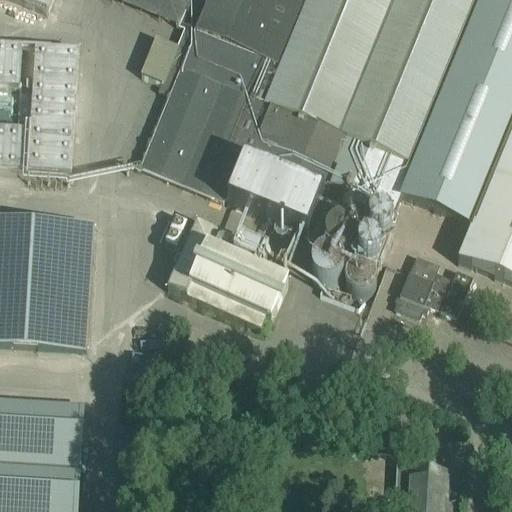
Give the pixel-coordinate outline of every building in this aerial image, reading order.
[(0,0),(46,17),(52,0),(0,0)] [(511,0),(102,0),(105,2),(105,0),(154,0),(186,13),(182,23),(188,25),(185,32),(176,29),(176,30),(178,32),(184,34),(196,39),(189,55),(177,51),(177,53),(156,44),(141,80),(162,89),(159,97),(170,101),(140,174),(214,204),(223,207),(242,160),(297,183),(393,222),(397,224),(405,205),(475,233),(511,142),(511,0)] [(0,91),(19,93),(21,53),(0,51),(0,91)] [(31,127),(28,177),(70,179),(77,56),(35,53),(32,100),(21,100),(20,127),(31,127)] [(0,175),(22,176),(24,136),(0,134),(0,175)] [(511,142),(475,233),(461,270),(511,290),(511,142)] [(244,166),(226,209),(308,242),(325,200),(244,166)] [(276,286),(281,276),(284,268),(197,229),(167,295),(260,336),(265,326),(271,328),(276,315),(277,316),(282,304),(287,291),(276,286)] [(94,236),(0,230),(0,351),(87,357),(94,236)] [(455,325),(461,312),(472,285),(456,279),(452,287),(435,280),(438,273),(417,264),(410,279),(395,315),(419,325),(422,318),(426,320),(428,313),(440,318),(440,319),(448,322),(455,325)] [(76,511),(83,413),(0,406),(0,511),(76,511)] [(398,458),(399,429),(366,427),(368,409),(371,410),(371,408),(370,408),(370,409),(368,409),(367,414),(343,412),(341,432),(366,433),(365,457),(398,458)] [(442,511),(444,478),(412,476),(409,466),(397,465),(395,506),(400,507),(399,511),(442,511)]
